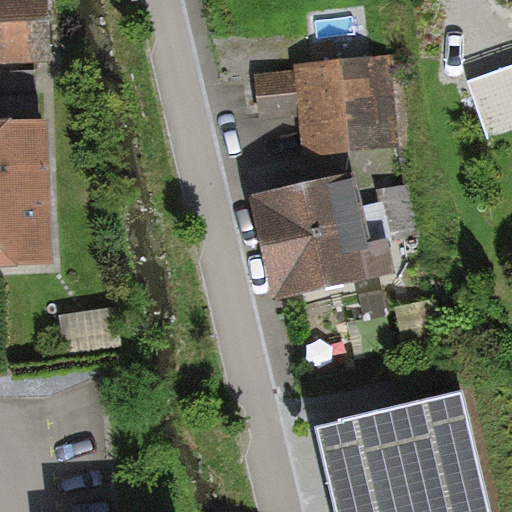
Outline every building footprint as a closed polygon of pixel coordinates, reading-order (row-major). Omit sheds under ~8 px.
[(49,0),(0,0),(0,59),(52,57),(49,0)] [(370,68),(261,80),(265,119),(319,113),(323,147),(379,141),(370,68)] [(511,69),(470,84),(489,141),(511,133),(511,69)] [(49,112),(0,113),(0,264),(54,263),(49,112)] [(355,213),(349,187),(261,204),(279,295),(394,273),(388,243),(418,238),(411,202),(355,213)] [(498,511),(467,377),(317,412),(340,511),(498,511)]
